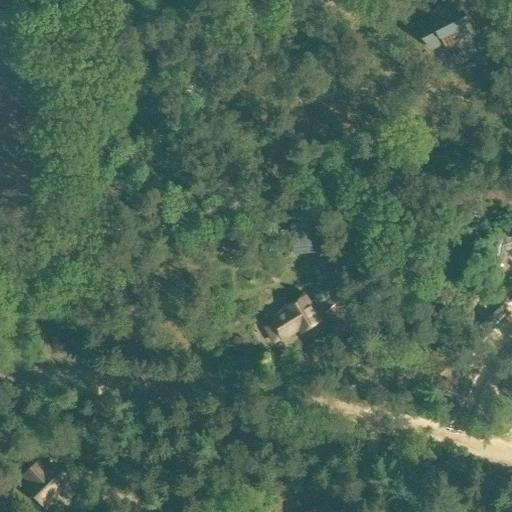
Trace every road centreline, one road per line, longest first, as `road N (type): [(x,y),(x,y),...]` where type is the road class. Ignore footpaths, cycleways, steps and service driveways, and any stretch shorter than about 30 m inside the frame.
road 1 (track): [(0,380),(291,399),(511,451)]
road 2 (track): [(0,301),(64,254),(266,0)]
road 3 (track): [(101,198),(71,0)]
